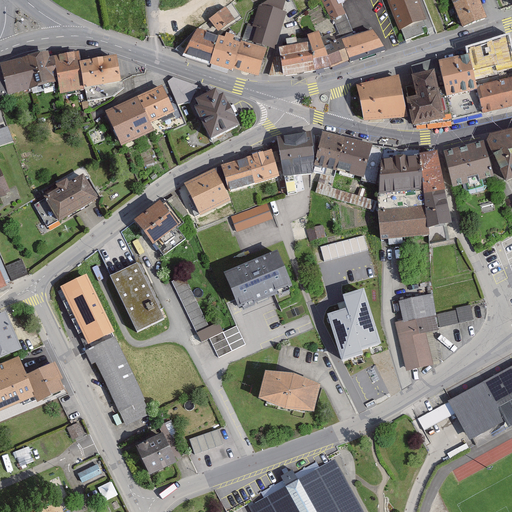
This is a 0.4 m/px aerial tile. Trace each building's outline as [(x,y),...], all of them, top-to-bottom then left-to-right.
[(334,20),(347,14),(344,8),(349,5),(357,2),(356,0),(320,0),(331,22),(334,20)] [(361,0),(357,2),(349,5),(354,17),(383,5),(380,0),(361,0)] [(391,0),(407,41),(426,34),(425,31),(423,28),(428,27),(417,0),(391,0)] [(467,0),(456,5),(464,27),(487,18),(480,0),(467,0)] [(254,42),(275,48),(286,12),(264,6),(254,42)] [(211,21),(219,33),(237,20),(229,9),(211,21)] [(356,36),(347,14),(334,20),(341,37),(343,40),(356,36)] [(211,64),(220,37),(198,30),(189,57),(211,64)] [(341,37),(325,43),(321,31),(309,35),(311,43),(316,71),(350,61),(343,40),(341,37)] [(356,36),(343,40),(350,61),(370,55),(387,49),(376,31),(356,36)] [(235,67),(242,45),(235,43),(236,38),(226,34),(224,38),(220,37),(211,64),(233,71),(235,67)] [(470,55),(478,87),(511,79),(511,53),(509,39),(469,48),(470,55)] [(258,75),(267,50),(243,42),(242,45),(235,67),(258,75)] [(283,57),(287,77),(316,71),(311,43),(281,49),(283,57)] [(61,84),(56,56),(51,57),(50,51),(19,58),(27,91),(61,84)] [(62,91),(85,88),(81,62),(79,51),(56,56),(61,84),(62,91)] [(446,92),(447,98),(479,91),(478,87),(470,55),(440,62),(446,92)] [(85,88),(121,82),(117,57),(81,62),(85,88)] [(270,78),(287,77),(283,57),(276,58),(270,78)] [(0,98),(27,91),(19,58),(0,65),(0,98)] [(415,126),(452,119),(447,98),(446,92),(442,93),(437,71),(414,76),(418,97),(409,99),(415,126)] [(365,119),(407,116),(399,77),(357,85),(365,119)] [(180,106),(193,104),(202,87),(176,78),(180,106)] [(483,112),(511,106),(511,79),(478,87),(479,91),(483,112)] [(140,98),(151,124),(176,113),(165,86),(140,98)] [(479,91),(447,98),(452,119),(483,112),(479,91)] [(212,143),(239,129),(221,93),(194,106),(212,143)] [(155,133),(151,124),(140,98),(107,112),(123,147),(155,133)] [(0,129),(0,147),(15,142),(9,126),(0,129)] [(489,143),(508,181),(511,179),(511,129),(491,135),(489,143)] [(316,167),(339,173),(348,139),(326,133),(316,167)] [(304,175),(314,175),(313,134),(278,138),(288,195),(305,189),(304,175)] [(348,139),(339,173),(381,184),(381,174),(398,174),(398,156),(348,139)] [(446,151),(455,187),(495,177),(485,141),(446,151)] [(257,185),(280,179),(273,152),(249,159),(257,185)] [(424,155),(426,196),(447,192),(440,152),(424,155)] [(426,196),(424,155),(402,158),(398,156),(398,174),(381,174),(381,184),(382,209),(427,205),(426,196)] [(232,193),(257,185),(249,159),(224,166),(232,193)] [(0,198),(11,194),(0,168),(0,198)] [(197,214),(230,199),(216,170),(184,185),(197,214)] [(35,206),(47,227),(98,197),(85,174),(69,184),(67,180),(55,187),(58,192),(35,206)] [(452,225),(447,192),(426,196),(427,205),(430,236),(430,245),(450,239),(448,226),(452,225)] [(136,221),(155,246),(182,225),(163,201),(136,221)] [(382,239),(430,236),(427,205),(382,209),(382,239)] [(233,220),(238,233),(273,219),(268,206),(233,220)] [(365,235),(321,247),(324,261),(368,249),(365,235)] [(228,275),(240,304),(290,284),(278,254),(228,275)] [(30,273),(23,259),(0,269),(6,283),(30,273)] [(111,276),(139,333),(166,320),(139,263),(111,276)] [(66,285),(94,346),(115,336),(87,275),(66,285)] [(184,277),(173,282),(202,342),(209,338),(223,332),(219,324),(210,328),(184,277)] [(365,289),(343,296),(347,309),(327,314),(342,364),(366,357),(364,350),(382,344),(365,289)] [(400,323),(410,372),(434,367),(433,362),(443,360),(437,327),(477,319),(475,308),(438,316),(434,295),(402,301),(407,322),(400,323)] [(0,314),(0,359),(22,349),(6,312),(0,314)] [(223,332),(209,338),(219,358),(246,345),(237,325),(223,332)] [(151,411),(115,336),(94,346),(86,350),(93,366),(99,363),(127,422),(151,411)] [(0,366),(0,412),(35,398),(37,403),(66,391),(54,364),(30,374),(23,357),(0,366)] [(458,414),(472,440),(505,422),(507,425),(511,422),(511,367),(420,419),(427,431),(458,414)] [(291,412),(315,413),(320,385),(295,374),(266,372),(261,398),(291,412)] [(79,422),(68,427),(73,439),(85,433),(79,422)] [(194,452),(225,445),(221,429),(191,436),(194,452)] [(138,445),(153,475),(180,462),(166,432),(138,445)] [(104,473),(99,462),(78,472),(82,483),(104,473)] [(252,504),(256,511),(362,511),(335,462),(252,504)] [(105,500),(119,494),(113,479),(99,486),(105,500)]
